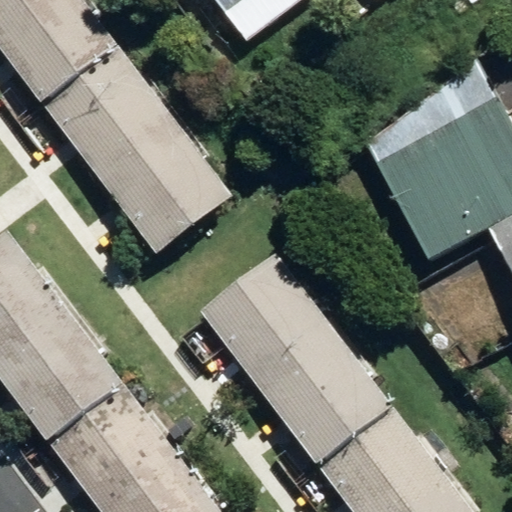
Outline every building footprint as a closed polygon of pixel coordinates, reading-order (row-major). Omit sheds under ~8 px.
[(43,113),(116,58),(72,0),(0,0),(0,61),(40,115),(43,113)] [(208,0),(230,28),(265,0),(208,0)] [(43,113),(40,115),(155,265),(230,210),(116,58),(43,113)] [(488,242),(511,285),(511,132),(478,71),(366,156),(430,274),(488,242)] [(0,389),(49,454),(122,397),(6,244),(0,248),(0,389)] [(275,268),(201,323),(316,476),(390,420),(275,268)] [(209,511),(122,397),(49,454),(92,511),(209,511)] [(459,511),(390,420),(316,476),(342,511),(459,511)]
